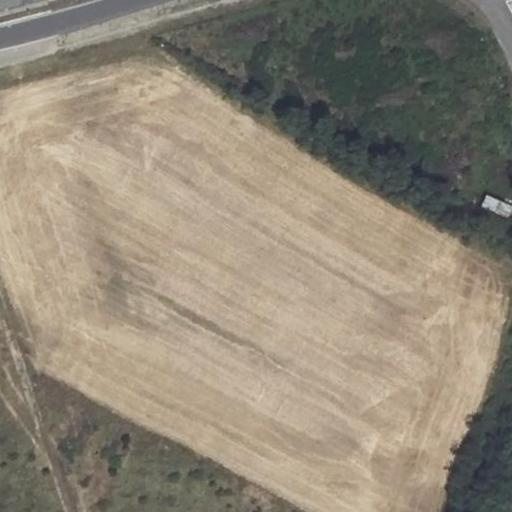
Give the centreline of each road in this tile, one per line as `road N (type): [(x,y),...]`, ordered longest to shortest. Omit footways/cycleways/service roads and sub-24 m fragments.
road 1 (track): [(66,511),(0,303)]
road 2 (primary): [(0,39),(144,0)]
